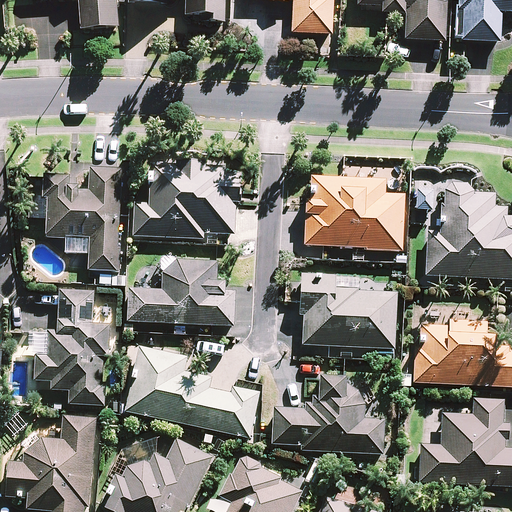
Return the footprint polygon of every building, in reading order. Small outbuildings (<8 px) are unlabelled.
[(59,0),(60,2),(78,1),(80,31),(117,28),(114,0),(59,0)] [(128,0),(128,4),(163,6),(164,1),(186,2),(185,16),(207,18),(207,23),(224,24),(225,0),(128,0)] [(246,0),(293,2),(291,34),(330,36),(332,6),(331,0),(246,0)] [(442,43),(443,0),(357,0),(357,6),(381,7),(380,14),(404,15),(403,42),(442,43)] [(511,0),(451,0),(452,2),(457,2),(455,42),(499,44),(501,13),(511,13),(511,0)] [(134,204),(132,238),(204,241),(204,234),(235,236),(236,205),(239,205),(240,175),(225,175),(225,169),(206,168),(206,163),(175,162),(175,166),(150,165),(148,205),(134,204)] [(120,210),(122,171),(93,169),(93,171),(89,171),(88,188),(68,187),(68,177),(43,176),(42,199),(47,199),(45,240),(65,241),(65,238),(89,239),(88,272),(119,273),(120,250),(118,250),(119,218),(123,219),(123,210),(120,210)] [(306,202),(304,247),(365,249),(365,251),(403,253),(405,196),(385,195),(385,181),(311,177),(310,202),(306,202)] [(425,277),(511,281),(511,226),(511,227),(511,219),(506,218),(506,209),(494,208),(495,196),(473,195),(473,193),(465,185),(451,185),(443,192),(443,206),(440,206),(438,233),(427,233),(425,277)] [(431,191),(415,190),(414,213),(430,214),(431,191)] [(215,284),(216,265),(163,262),(161,292),(128,290),(127,323),(231,328),(233,285),(215,284)] [(301,346),(395,351),(398,295),(358,293),(358,290),(335,289),(335,277),(301,275),(299,317),(303,317),(301,346)] [(93,293),(59,292),(57,333),(47,332),(46,359),(35,358),(34,382),(51,383),(50,391),(69,392),(68,405),(102,407),(104,356),(108,357),(109,328),(91,327),(93,293)] [(414,347),(413,384),(511,389),(511,351),(508,351),(508,348),(494,347),(495,336),(486,336),(487,324),(487,323),(448,321),(448,327),(419,326),(418,348),(414,347)] [(138,347),(124,413),(249,439),(259,393),(235,389),(231,388),(230,394),(209,390),(211,379),(184,373),(187,358),(138,347)] [(365,381),(319,379),(318,400),(303,399),(302,410),(274,409),(272,445),(302,447),(302,452),(380,456),(381,420),(364,419),(365,381)] [(419,445),(417,485),(511,488),(511,449),(505,449),(505,441),(508,441),(508,426),(502,425),(504,401),(489,400),(472,399),(472,415),(441,414),(440,446),(419,445)] [(18,412),(3,425),(15,439),(30,426),(18,412)] [(44,439),(25,455),(24,465),(8,464),(6,498),(27,500),(26,511),(36,511),(91,511),(98,419),(63,417),(62,433),(62,441),(44,439)] [(185,511),(212,458),(175,440),(165,460),(153,455),(149,464),(144,462),(127,468),(121,479),(116,476),(105,497),(109,499),(104,510),(107,511),(185,511)] [(292,511),(302,493),(279,481),(280,479),(261,469),(259,465),(246,458),(240,460),(232,476),(230,475),(219,497),(231,504),(226,511),(292,511)] [(372,511),(323,499),(319,511),(372,511)]
